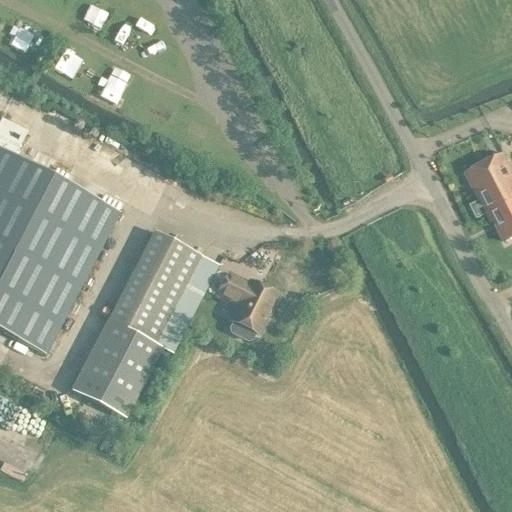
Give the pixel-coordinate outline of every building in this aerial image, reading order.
[(25,51),(33,34),(16,25),(8,43),(25,51)] [(101,96),(118,102),(130,72),(112,65),(101,96)] [(163,125),(172,108),(157,100),(148,117),(163,125)] [(0,331),(45,355),(120,213),(40,171),(14,157),(23,139),(27,133),(7,123),(1,120),(0,120),(0,331)] [(78,131),(75,133),(76,137),(79,139),(83,138),(84,134),(82,131),(78,131)] [(91,137),(88,140),(89,144),(92,146),(96,144),(97,141),(95,138),(91,137)] [(468,206),(471,213),(511,192),(511,175),(502,155),(463,174),(477,202),(468,206)] [(511,192),(471,213),(475,220),(484,215),(488,224),(493,221),(504,243),(511,238),(511,192)] [(154,346),(200,257),(154,232),(70,393),(124,420),(161,349),(154,346)] [(248,285),(227,275),(216,296),(238,307),(231,321),(233,323),(230,329),(231,333),(247,341),(251,340),(254,333),(257,335),(277,296),(250,282),(248,285)]
